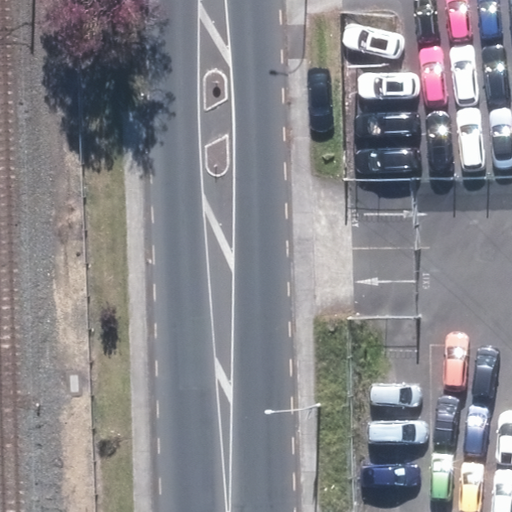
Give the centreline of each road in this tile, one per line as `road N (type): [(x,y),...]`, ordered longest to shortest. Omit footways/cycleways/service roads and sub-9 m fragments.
road 1 (secondary): [(220,246),(228,511)]
road 2 (secondary): [(220,246),(174,176),(172,73),(213,8)]
road 3 (secondary): [(213,8),(258,76),(259,175),(220,246)]
